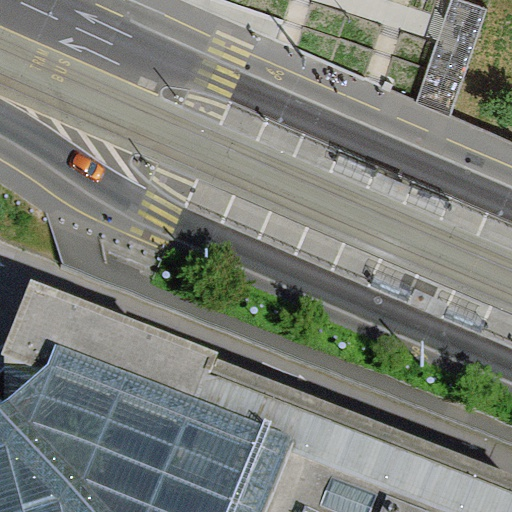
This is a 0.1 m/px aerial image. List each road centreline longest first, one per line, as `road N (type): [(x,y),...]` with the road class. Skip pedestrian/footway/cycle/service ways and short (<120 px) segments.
road 1 (secondary): [(0,121),(159,214),(511,365)]
road 2 (secondary): [(511,198),(73,0)]
